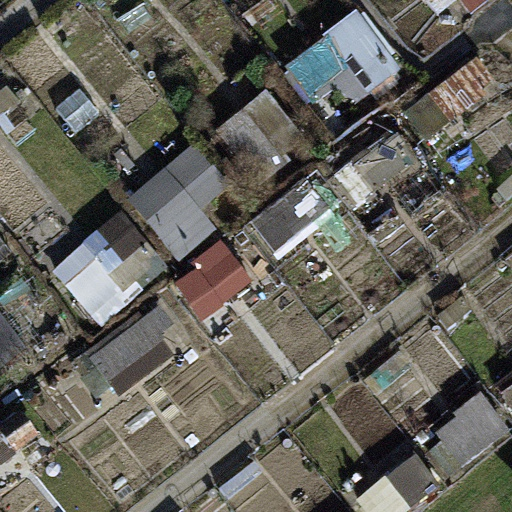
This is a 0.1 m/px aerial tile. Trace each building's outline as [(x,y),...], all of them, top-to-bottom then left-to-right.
[(330,117),(404,63),(367,13),(293,67),(330,117)] [(134,198),(174,248),(242,194),(201,144),(134,198)] [(282,261),(345,217),(320,180),(256,224),(282,261)] [(60,265),(99,322),(170,272),(130,216),(60,265)] [(162,301),(94,353),(117,382),(185,330),(162,301)] [(511,425),(489,398),(441,438),(466,468),(511,429),(511,425)]
